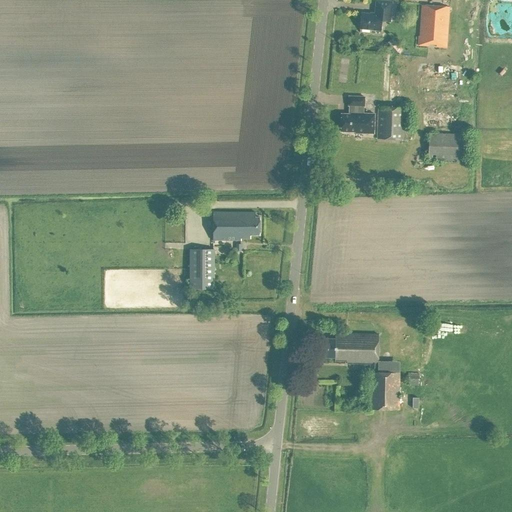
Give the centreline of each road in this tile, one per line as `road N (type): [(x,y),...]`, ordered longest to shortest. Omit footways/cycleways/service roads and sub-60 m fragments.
road 1 (tertiary): [(277,445),(324,0)]
road 2 (tertiary): [(0,452),(277,445)]
